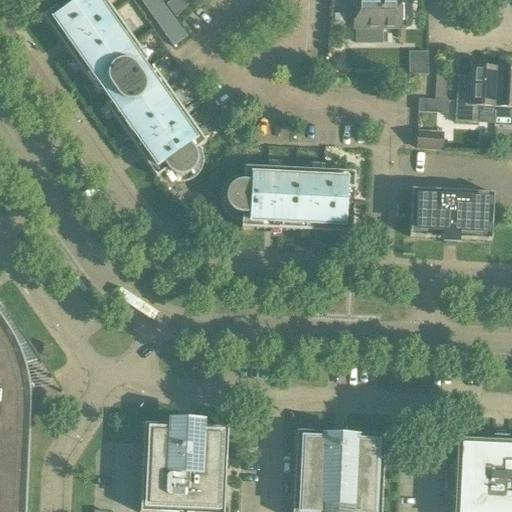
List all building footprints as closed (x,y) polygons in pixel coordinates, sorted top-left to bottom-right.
[(80,0),(76,3),(76,2),(75,1),(74,1),(72,0),(68,0),(67,1),(66,2),(65,3),(64,5),(64,6),(65,8),(65,9),(66,10),(59,15),(55,9),(42,18),(63,48),(98,97),(103,94),(109,103),(104,107),(137,153),(156,179),(163,174),(164,176),(167,179),(170,181),(173,182),(177,183),(179,183),(183,183),(184,183),(188,182),(190,181),(192,181),(193,179),(195,178),(196,177),(197,176),(198,174),(199,172),(200,171),(201,169),(202,167),(202,165),(202,163),(202,162),(202,160),(202,158),(202,156),(201,154),(200,152),(199,151),(198,149),(206,144),(154,71),(149,75),(142,65),(147,62),(103,0),(80,0)] [(138,0),(173,49),(186,40),(157,0),(138,0)] [(354,0),(354,31),(356,31),(357,45),(381,45),(381,31),(400,31),(399,0),(354,0)] [(429,73),(429,51),(410,51),(411,73),(429,73)] [(330,62),(330,73),(341,73),(341,66),(337,62),(330,62)] [(495,108),(496,70),(472,69),(470,96),(456,95),(455,123),(479,125),(480,108),(495,108)] [(495,108),(494,127),(511,128),(511,70),(496,70),(495,108)] [(419,113),(450,114),(450,99),(420,98),(419,113)] [(418,134),(417,150),(441,151),(442,135),(418,134)] [(345,219),(346,211),(348,211),(349,210),(350,210),(351,209),(352,208),(352,207),(353,206),(353,205),(353,204),(353,203),(352,202),(352,200),(350,199),(349,198),(348,198),(346,198),(347,190),(354,191),(355,174),(244,169),(244,178),(242,178),(238,178),(234,179),(233,180),(231,181),(229,182),(228,183),(225,186),(224,188),(223,189),(222,191),(222,193),(221,195),(221,197),(221,199),(221,201),(221,202),(221,204),(222,206),(222,208),(223,210),(224,211),(225,213),(226,214),(228,216),(229,217),(231,218),(232,219),(236,220),(240,221),(242,221),(241,230),(273,232),(313,234),(352,235),(352,219),(345,219)] [(491,242),(493,195),(411,191),(409,238),(491,242)] [(88,293),(78,279),(73,283),(83,296),(88,293)] [(0,511),(26,511),(31,407),(31,400),(31,394),(31,393),(32,393),(33,392),(34,390),(34,389),(34,388),(34,387),(33,385),(31,384),(30,384),(29,384),(28,378),(27,372),(25,366),(39,362),(40,364),(41,363),(0,304),(0,511)] [(144,426),(141,481),(139,511),(223,511),(228,430),(196,428),(196,429),(191,429),(193,424),(179,423),(180,428),(175,427),(144,426)] [(296,433),(294,481),(292,511),(381,511),(385,437),(296,433)] [(511,511),(511,443),(507,443),(456,441),(452,511),(511,511)]
